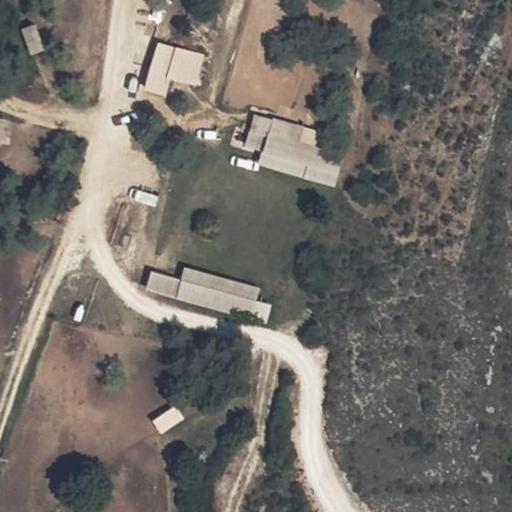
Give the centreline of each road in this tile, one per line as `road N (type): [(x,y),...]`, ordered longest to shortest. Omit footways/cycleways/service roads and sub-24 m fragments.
road 1 (track): [(87,209),(118,283),(158,315),(277,348),(307,367),(317,389),(319,453),(355,511)]
road 2 (track): [(0,432),(43,302),(87,209)]
road 3 (track): [(87,209),(122,0)]
